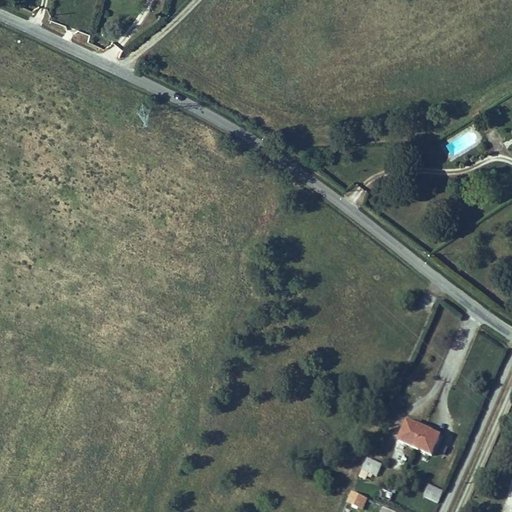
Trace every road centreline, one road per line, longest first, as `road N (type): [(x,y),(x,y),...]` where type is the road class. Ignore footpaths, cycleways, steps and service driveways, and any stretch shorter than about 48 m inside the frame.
road 1 (unclassified): [(511,333),(233,127),(0,16)]
road 2 (residential): [(456,511),(511,385)]
road 3 (unknown): [(432,425),(480,309)]
